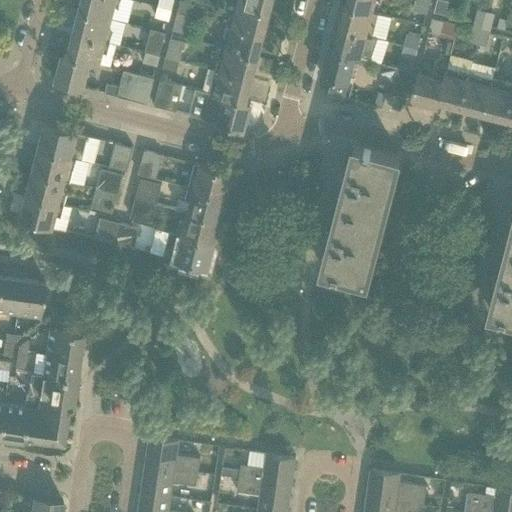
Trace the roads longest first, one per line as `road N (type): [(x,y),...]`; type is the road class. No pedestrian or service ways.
road 1 (residential): [(280,128),(276,139),(253,149),(16,93)]
road 2 (residential): [(511,171),(345,127),(280,128)]
road 3 (residential): [(76,489),(91,429),(123,432),(131,446),(121,511)]
road 4 (residential): [(312,0),(280,128)]
road 5 (residential): [(348,511),(350,472),(320,463),(307,476),(301,511)]
